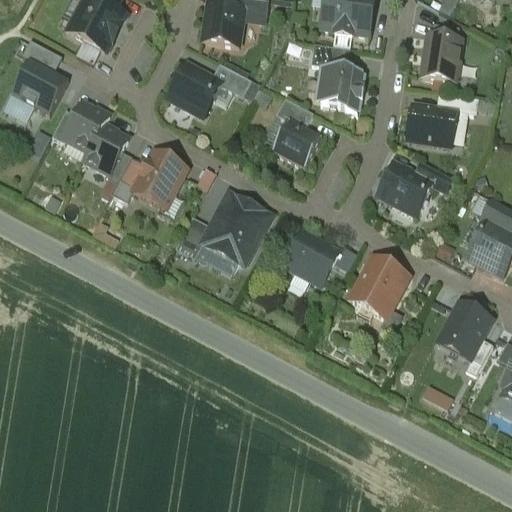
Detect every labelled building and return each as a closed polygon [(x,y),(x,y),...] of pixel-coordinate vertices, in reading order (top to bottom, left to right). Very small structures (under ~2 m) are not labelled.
[(126,0),(85,0),(85,1),(89,4),(90,3),(117,17),(126,0)] [(270,4),(242,0),(233,0),(231,15),(246,18),(246,19),(267,22),(270,4)] [(351,0),(333,0),(331,17),(326,16),(322,36),(336,38),(335,42),(354,45),(354,41),(370,44),(374,19),(370,18),(372,3),(359,1),(351,0)] [(448,0),(439,19),(450,24),(462,0),(448,0)] [(117,17),(90,3),(89,4),(70,40),(86,48),(102,56),(105,58),(125,21),(117,17)] [(231,15),(209,12),(204,49),(240,54),(246,19),(246,18),(231,15)] [(460,36),(435,32),(433,44),(459,48),(460,36)] [(433,44),(429,43),(423,84),(456,90),(457,87),(460,84),(462,71),(460,68),(463,48),(459,48),(433,44)] [(102,56),(86,48),(78,63),(94,71),(102,56)] [(330,55),(316,53),(313,73),(321,74),(327,75),(330,55)] [(351,58),(330,55),(327,75),(348,78),(351,58)] [(253,88),(221,71),(213,86),(222,91),(221,92),(244,105),(253,88)] [(69,91),(27,72),(10,107),(52,127),(69,91)] [(213,86),(188,73),(171,106),(204,124),(221,92),(222,91),(213,86)] [(327,75),(321,74),(318,96),(324,97),(322,112),(340,115),(340,119),(358,122),(360,109),(363,109),(366,94),(362,94),(364,80),(348,78),(327,75)] [(477,107),(441,102),(438,118),(457,120),(474,123),(477,107)] [(315,121),(286,106),(277,123),(289,130),(290,129),(306,137),(315,121)] [(102,122),(85,112),(78,124),(66,147),(67,148),(90,160),(105,132),(106,133),(111,124),(103,120),(102,122)] [(438,118),(414,114),(409,147),(452,154),(457,120),(438,118)] [(67,119),(53,145),(65,151),(67,148),(66,147),(78,124),(67,119)] [(306,137),(290,129),(289,130),(273,159),(306,177),(323,146),(306,137)] [(105,132),(90,160),(85,169),(109,182),(110,182),(123,160),(129,147),(111,138),(112,136),(106,133),(105,132)] [(123,160),(110,182),(109,182),(108,186),(119,192),(121,189),(133,166),(133,165),(123,160)] [(187,178),(155,161),(148,174),(136,197),(135,199),(163,214),(171,200),(174,202),(187,178)] [(133,166),(121,189),(136,197),(148,174),(133,166)] [(452,186),(423,171),(417,183),(434,192),(433,193),(445,199),(452,186)] [(417,183),(396,172),(379,205),(416,225),(433,193),(434,192),(417,183)] [(273,226),(230,203),(203,253),(246,276),(273,226)] [(511,218),(493,208),(482,229),(487,232),(488,230),(511,243),(511,218)] [(511,243),(488,230),(487,232),(468,267),(503,286),(511,269),(511,243)] [(321,254),(303,245),(287,275),(323,295),(341,261),(322,251),(321,254)] [(409,284),(374,266),(351,308),(386,327),(386,326),(391,317),(409,284)] [(494,330),(461,313),(438,356),(471,374),(494,330)] [(403,324),(391,317),(386,326),(386,327),(381,335),(393,342),(403,324)] [(511,378),(507,380),(509,385),(504,393),(507,395),(503,404),(511,409),(511,378)]
